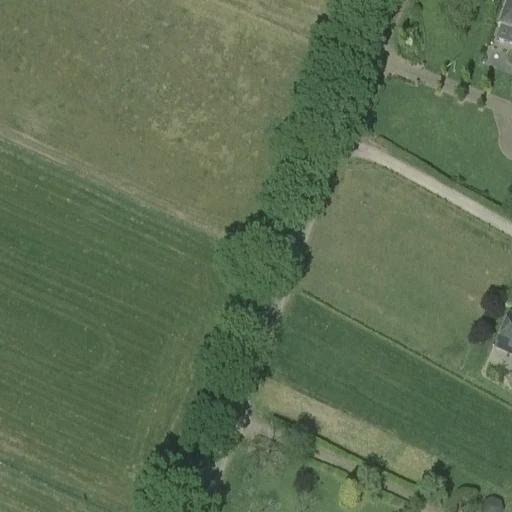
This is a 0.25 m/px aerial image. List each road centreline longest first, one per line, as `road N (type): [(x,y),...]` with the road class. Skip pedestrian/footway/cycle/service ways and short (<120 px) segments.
road 1 (unclassified): [(199,511),(381,0)]
road 2 (unknown): [(335,137),(511,226)]
